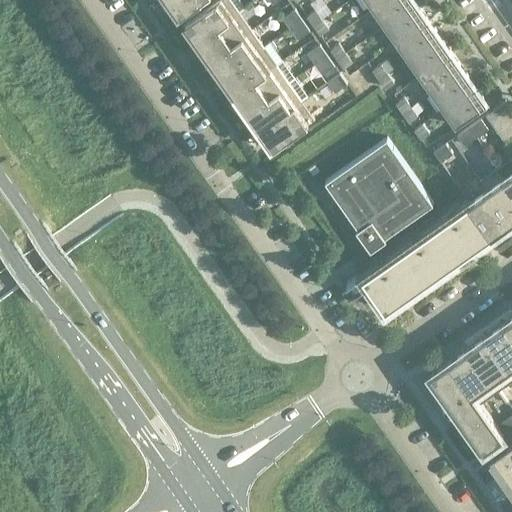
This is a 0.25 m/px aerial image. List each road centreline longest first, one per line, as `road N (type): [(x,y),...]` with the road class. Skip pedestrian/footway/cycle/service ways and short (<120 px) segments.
road 1 (residential): [(89,0),(356,377)]
road 2 (secondary): [(200,466),(0,179)]
road 3 (secondary): [(0,239),(169,486)]
road 4 (residential): [(356,377),(511,267)]
road 5 (residential): [(356,377),(450,511)]
road 6 (residential): [(315,409),(200,466)]
road 7 (residential): [(218,492),(315,409)]
